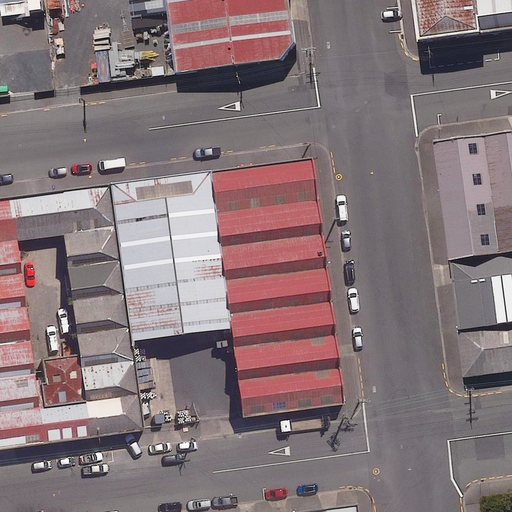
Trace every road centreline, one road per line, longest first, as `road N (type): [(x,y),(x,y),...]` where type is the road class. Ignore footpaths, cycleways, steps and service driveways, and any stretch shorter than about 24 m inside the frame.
road 1 (unclassified): [(409,445),(0,498)]
road 2 (unclassified): [(365,95),(0,146)]
road 3 (unclassified): [(409,445),(365,95)]
road 4 (unclassified): [(511,77),(365,95)]
